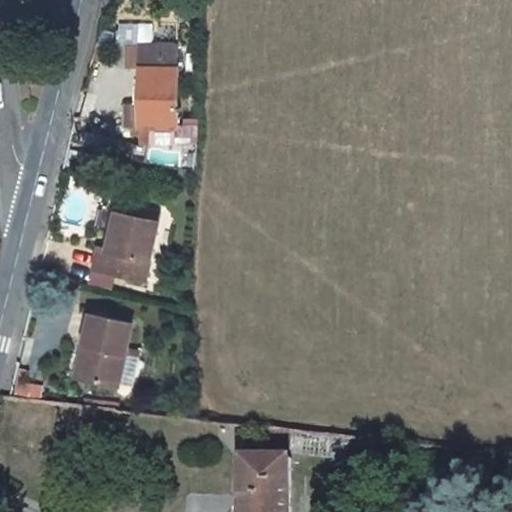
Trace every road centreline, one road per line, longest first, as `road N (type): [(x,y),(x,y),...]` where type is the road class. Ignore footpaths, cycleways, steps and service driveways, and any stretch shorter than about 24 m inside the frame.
road 1 (tertiary): [(81,0),(23,245)]
road 2 (tertiary): [(23,245),(0,76)]
